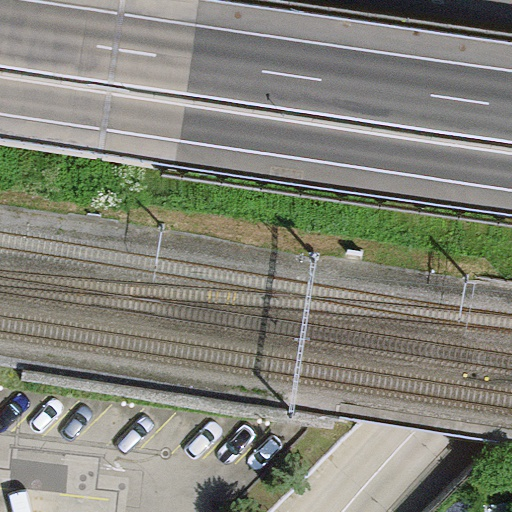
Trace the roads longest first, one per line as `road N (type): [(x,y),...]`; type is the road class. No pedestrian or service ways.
road 1 (motorway): [(511,106),(0,32)]
road 2 (motorway): [(0,97),(511,171)]
road 3 (secondary): [(344,511),(511,339)]
